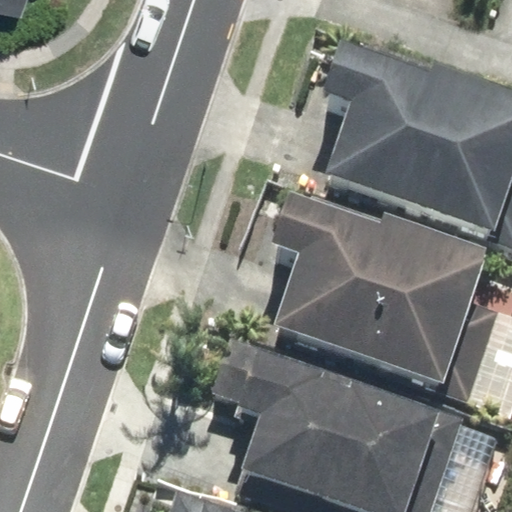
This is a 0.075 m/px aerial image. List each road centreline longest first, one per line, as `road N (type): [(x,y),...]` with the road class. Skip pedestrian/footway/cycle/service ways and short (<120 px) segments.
road 1 (residential): [(23,511),(123,195)]
road 2 (residential): [(123,195),(187,0)]
road 3 (residential): [(0,154),(123,195)]
